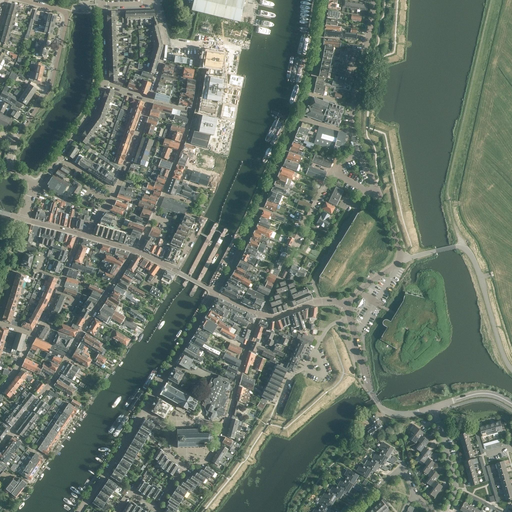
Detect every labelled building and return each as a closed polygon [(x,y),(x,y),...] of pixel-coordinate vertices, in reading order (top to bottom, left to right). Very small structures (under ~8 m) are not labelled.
[(244,0),(193,0),(191,10),(239,22),(244,0)] [(336,7),(336,3),(328,2),(327,9),(339,11),(340,8),(336,7)] [(20,10),(17,9),(18,6),(11,4),(10,10),(17,11),(19,12),(20,10)] [(327,11),(326,17),(337,19),(338,13),(327,11)] [(48,14),(47,21),(54,22),(56,16),(48,14)] [(8,15),(7,20),(14,22),(16,23),(17,20),(18,18),(15,17),(8,15)] [(199,15),(195,35),(213,39),(217,18),(199,15)] [(44,20),(42,26),(53,28),(54,22),(47,21),(44,20)] [(223,21),(220,37),(229,39),(232,22),(223,21)] [(236,23),(232,48),(247,51),(252,26),(236,23)] [(39,28),(45,29),(44,33),(52,35),(53,28),(42,26),(39,25),(39,28)] [(340,32),(324,31),(323,38),(340,39),(340,38),(342,38),(341,39),(356,40),(357,34),(340,32)] [(340,41),(323,39),(323,45),(333,47),(335,47),(340,48),(340,41)] [(46,58),(48,49),(45,48),(46,45),(36,42),(34,51),(40,52),(39,56),(46,58)] [(170,46),(165,62),(176,65),(180,48),(170,46)] [(10,52),(5,50),(4,53),(13,56),(12,58),(15,60),(17,56),(10,53),(10,52)] [(186,50),(183,66),(195,68),(195,51),(186,50)] [(223,55),(204,52),(201,67),(203,67),(202,73),(221,76),(222,70),(221,70),(223,55)] [(42,74),(44,67),(41,67),(42,64),(31,61),(30,66),(34,67),(35,68),(36,69),(35,73),(42,74)] [(41,81),(42,74),(35,73),(31,72),(29,80),(33,82),(34,80),(41,81)] [(162,75),(159,83),(165,85),(166,80),(173,81),(173,80),(178,81),(179,81),(179,78),(177,77),(174,77),(162,75)] [(244,78),(230,75),(230,76),(229,84),(228,84),(242,87),(239,86),(241,78),(243,78),(244,78)] [(113,83),(116,84),(122,86),(123,82),(117,80),(117,77),(110,77),(110,81),(113,81),(113,83)] [(223,80),(207,77),(205,87),(206,87),(205,89),(203,99),(220,102),(221,92),(221,90),(222,90),(223,80)] [(315,85),(325,87),(325,86),(330,87),(330,84),(325,83),(326,81),(324,81),(324,79),(317,77),(315,85)] [(187,82),(186,85),(195,86),(196,81),(181,78),(179,78),(179,81),(187,82)] [(127,88),(136,91),(137,89),(135,88),(136,87),(134,86),(136,82),(130,80),(127,88)] [(143,81),(141,86),(149,89),(151,84),(143,81)] [(171,86),(165,85),(159,83),(156,91),(167,94),(169,95),(170,91),(169,90),(171,86)] [(26,90),(33,95),(37,90),(30,85),(26,90)] [(325,87),(315,85),(314,89),(324,91),(324,93),(327,93),(327,91),(327,90),(325,89),(325,87)] [(147,95),(149,89),(141,86),(140,90),(137,89),(136,91),(147,95)] [(334,98),(341,99),(342,94),(343,94),(343,90),(336,89),(334,98)] [(33,95),(26,90),(23,95),(30,100),(33,95)] [(0,99),(12,105),(14,106),(15,104),(21,108),(24,104),(19,100),(11,95),(6,92),(3,91),(0,96),(0,99)] [(172,96),(171,96),(171,97),(169,96),(170,95),(169,95),(167,94),(167,95),(156,92),(154,99),(170,104),(171,100),(172,96)] [(171,96),(172,96),(179,98),(192,102),(194,96),(186,94),(180,93),(180,96),(172,94),(171,96)] [(19,100),(24,104),(26,105),(30,100),(23,95),(19,100)] [(311,118),(322,122),(322,121),(329,101),(323,99),(322,101),(312,97),(309,107),(308,106),(304,115),(308,117),(307,118),(310,119),(311,118)] [(130,102),(132,102),(142,106),(144,102),(132,98),(130,102)] [(179,98),(178,105),(190,108),(191,107),(192,102),(179,98)] [(217,102),(202,100),(200,111),(215,114),(217,102)] [(324,123),(338,127),(343,107),(334,105),(335,103),(329,101),(322,121),(325,121),(324,123)] [(10,125),(13,120),(2,115),(7,105),(2,102),(0,105),(0,124),(6,128),(8,124),(10,125)] [(141,111),(140,111),(141,111),(143,106),(142,106),(132,102),(131,105),(134,106),(133,108),(141,111)] [(172,109),(153,104),(152,109),(160,111),(171,114),(172,109)] [(20,114),(18,113),(20,110),(14,106),(12,105),(10,109),(11,109),(9,115),(11,115),(17,119),(20,114)] [(235,108),(225,106),(223,117),(233,119),(235,108)] [(105,114),(98,112),(97,116),(106,121),(107,119),(106,118),(104,117),(105,114)] [(127,117),(129,118),(137,121),(139,116),(131,113),(129,112),(127,117)] [(181,124),(181,126),(184,127),(185,124),(186,124),(188,119),(179,116),(172,114),(170,119),(173,120),(183,123),(182,124),(181,124)] [(217,119),(200,115),(196,132),(214,136),(217,119)] [(148,117),(147,123),(146,123),(155,126),(156,126),(158,120),(148,117)] [(91,124),(99,129),(100,128),(98,126),(100,124),(94,120),(91,124)] [(301,126),(300,128),(308,131),(310,125),(309,124),(308,123),(307,124),(302,122),(302,123),(301,123),(300,125),(301,126)] [(91,124),(88,128),(94,132),(96,130),(97,131),(99,129),(91,124)] [(183,134),(183,133),(185,128),(172,125),(169,124),(168,125),(171,126),(170,130),(182,134),(183,134)] [(346,134),(318,126),(314,144),(341,151),(346,134)] [(297,133),(306,136),(307,134),(315,136),(316,134),(308,131),(309,131),(308,131),(300,128),(299,127),(297,133)] [(85,132),(93,137),(94,136),(92,134),(94,132),(88,128),(85,132)] [(85,132),(82,135),(88,140),(90,138),(91,139),(93,137),(85,132)] [(206,149),(210,136),(194,132),(190,144),(206,149)] [(297,133),(295,136),(295,138),(307,142),(309,137),(306,136),(297,133)] [(181,137),(169,134),(168,136),(172,137),(171,140),(179,142),(181,137)] [(82,137),(80,139),(86,144),(90,147),(91,144),(88,142),(89,141),(88,140),(82,135),(81,136),(82,137)] [(121,143),(128,145),(130,140),(120,137),(119,140),(121,140),(121,143)] [(142,137),(140,142),(151,146),(153,141),(142,137)] [(162,145),(168,147),(170,141),(160,138),(159,140),(164,142),(162,145)] [(297,143),(297,142),(300,143),(300,144),(302,145),(303,143),(306,144),(305,146),(312,149),(313,144),(307,142),(295,138),(293,142),(297,143)] [(180,143),(179,143),(170,141),(168,147),(177,150),(180,143)] [(140,142),(139,147),(150,151),(151,146),(140,142)] [(194,151),(196,152),(197,152),(198,152),(199,149),(198,148),(197,147),(193,146),(185,143),(182,153),(181,154),(188,156),(190,157),(191,155),(193,155),(194,151)] [(73,159),(79,150),(73,146),(69,152),(67,154),(68,154),(67,155),(73,159)] [(127,150),(119,147),(117,147),(117,149),(118,150),(117,152),(125,155),(127,150)] [(137,152),(148,156),(150,151),(139,147),(137,152)] [(169,154),(156,149),(155,151),(161,154),(160,157),(167,159),(168,159),(169,157),(168,156),(169,154)] [(137,152),(135,157),(147,162),(149,157),(148,156),(137,152)] [(288,152),(285,159),(299,164),(301,157),(288,152)] [(80,154),(75,162),(79,165),(83,158),(81,157),(81,156),(81,155),(80,154)] [(178,162),(177,164),(184,166),(185,165),(188,156),(181,154),(178,162)] [(199,159),(197,165),(212,170),(214,165),(215,165),(216,160),(201,155),(200,160),(199,159)] [(330,168),(333,161),(315,155),(312,162),(330,168)] [(79,165),(83,168),(89,159),(84,157),(83,158),(79,165)] [(147,162),(135,157),(133,163),(145,167),(147,162)] [(89,159),(83,168),(87,170),(93,162),(89,159)] [(157,167),(162,168),(169,171),(172,163),(161,159),(161,161),(156,159),(155,163),(154,163),(154,164),(155,165),(155,166),(157,167)] [(285,160),(282,167),(296,171),(298,164),(285,160)] [(93,162),(87,170),(92,173),(97,164),(93,162)] [(97,164),(92,173),(96,176),(101,167),(103,165),(99,162),(97,164)] [(177,165),(172,178),(179,181),(184,168),(177,165)] [(63,182),(64,181),(64,180),(64,179),(63,178),(65,174),(67,175),(70,170),(68,169),(69,168),(66,166),(65,167),(63,166),(60,171),(58,170),(55,175),(58,177),(57,178),(63,182)] [(313,178),(323,182),(327,173),(309,166),(306,175),(313,178)] [(101,167),(96,176),(100,178),(106,169),(104,167),(103,168),(101,167)] [(281,167),(278,175),(287,178),(292,180),(293,177),(296,177),(297,173),(281,167)] [(106,169),(100,178),(104,181),(110,172),(108,171),(109,170),(106,169)] [(110,172),(104,181),(109,184),(109,183),(113,177),(114,174),(110,172)] [(195,172),(192,181),(206,186),(210,177),(195,172)] [(165,181),(167,177),(156,174),(152,173),(151,175),(157,177),(157,178),(165,181)] [(164,185),(165,181),(157,178),(157,177),(151,175),(151,176),(150,176),(149,176),(148,178),(149,179),(150,179),(150,180),(151,180),(155,182),(164,185)] [(287,178),(278,175),(274,183),(288,188),(291,189),(292,187),(290,186),(292,180),(287,178)] [(63,182),(57,178),(53,176),(46,186),(48,187),(47,189),(60,197),(69,184),(64,181),(63,182)] [(117,179),(113,177),(109,183),(113,186),(117,179)] [(167,193),(175,196),(176,195),(177,193),(180,194),(179,195),(180,195),(190,198),(190,199),(191,197),(192,197),(193,197),(195,192),(195,191),(194,191),(192,190),(192,188),(187,187),(188,184),(179,181),(172,178),(167,192),(167,193)] [(155,183),(155,182),(151,180),(151,183),(145,182),(144,185),(143,185),(142,187),(152,190),(153,189),(161,192),(164,186),(155,183)] [(77,195),(80,190),(82,187),(81,185),(78,183),(76,183),(75,185),(74,186),(76,187),(73,193),(77,195)] [(274,183),(272,189),(285,194),(288,188),(274,183)] [(335,187),(334,188),(328,201),(328,202),(336,206),(338,205),(344,191),(344,190),(336,186),(335,187)] [(151,194),(151,195),(159,197),(161,193),(154,190),(154,191),(152,190),(142,187),(142,189),(150,192),(149,194),(151,194)] [(125,192),(120,190),(118,194),(133,199),(135,195),(132,194),(125,192)] [(269,195),(267,200),(278,205),(283,194),(271,190),(269,195)] [(140,196),(143,197),(157,202),(159,197),(151,195),(150,196),(145,194),(140,193),(140,196)] [(143,197),(141,201),(155,205),(157,202),(143,197)] [(161,206),(168,209),(184,215),(187,206),(164,197),(161,206)] [(267,200),(264,207),(276,212),(279,205),(278,205),(267,200)] [(56,202),(52,201),(50,211),(49,211),(48,213),(49,213),(48,215),(46,222),(52,223),(55,208),(56,202)] [(116,201),(115,205),(126,210),(127,206),(129,207),(130,204),(126,202),(126,204),(116,201)] [(143,208),(153,211),(155,205),(141,201),(140,201),(138,206),(143,208)] [(333,207),(326,203),(323,209),(331,213),(335,206),(333,206),(333,207)] [(126,211),(113,206),(111,208),(110,210),(122,215),(123,212),(125,212),(126,211)] [(48,214),(48,215),(49,213),(48,213),(49,211),(38,208),(35,219),(46,222),(48,214)] [(148,220),(152,211),(143,208),(140,216),(148,220)] [(70,213),(69,215),(67,227),(72,228),(75,210),(70,209),(69,213),(70,213)] [(77,230),(80,214),(78,214),(78,216),(76,216),(77,213),(78,211),(75,210),(72,228),(77,230)] [(285,218),(263,210),(261,216),(268,219),(269,216),(272,217),(271,217),(284,222),(285,218)] [(320,277),(321,277),(323,278),(332,278),(335,276),(365,225),(365,224),(363,210),(360,211),(358,213),(355,217),(340,242),(336,247),(337,248),(322,273),(321,273),(319,277),(320,277),(319,278),(319,279),(319,280),(319,281),(319,282),(319,283),(319,284),(320,284),(319,283),(319,282),(319,281),(319,280),(319,279),(319,278),(320,278),(320,277)] [(298,212),(295,219),(300,221),(303,214),(298,212)] [(131,246),(135,238),(127,235),(126,234),(125,233),(126,232),(110,228),(110,226),(112,222),(112,220),(114,221),(116,215),(107,213),(103,217),(102,219),(101,220),(99,226),(96,225),(93,234),(131,246)] [(80,214),(77,230),(82,231),(84,220),(89,222),(90,216),(83,214),(80,214)] [(146,226),(148,221),(131,214),(130,217),(135,219),(134,221),(146,226)] [(185,214),(183,219),(193,224),(195,218),(185,214)] [(326,228),(330,221),(325,218),(327,216),(323,214),(322,216),(321,215),(317,223),(326,228)] [(260,217),(257,225),(273,231),(276,232),(276,230),(275,230),(275,229),(269,226),(270,223),(270,222),(270,221),(260,217)] [(193,224),(183,219),(181,224),(190,228),(191,229),(193,224)] [(131,228),(133,229),(142,233),(145,227),(129,221),(127,227),(131,228)] [(22,243),(27,245),(28,240),(30,234),(31,234),(34,225),(29,224),(26,233),(22,243)] [(180,224),(177,229),(188,233),(190,228),(181,224),(180,224)] [(39,244),(44,228),(39,227),(34,225),(31,234),(30,234),(28,240),(27,245),(34,246),(33,248),(38,249),(39,244)] [(257,225),(254,232),(269,239),(272,240),(273,238),(270,237),(273,231),(257,225)] [(56,231),(50,229),(44,228),(39,244),(53,247),(54,240),(53,240),(54,238),(55,238),(56,231)] [(152,228),(149,234),(158,238),(161,231),(152,228)] [(130,230),(129,232),(128,235),(139,240),(142,233),(133,229),(132,231),(130,230)] [(188,233),(177,229),(175,234),(184,238),(185,238),(188,233)] [(57,231),(54,240),(53,247),(52,249),(60,251),(61,247),(56,245),(57,242),(56,242),(57,241),(62,243),(65,234),(57,231)] [(250,239),(268,246),(273,248),(274,247),(267,244),(269,239),(254,232),(250,239)] [(175,233),(172,238),(182,243),(184,238),(175,234),(175,233)] [(76,237),(66,234),(63,243),(66,243),(65,248),(67,248),(68,248),(69,247),(72,248),(76,237)] [(182,243),(172,238),(170,244),(180,248),(182,243)] [(98,244),(98,243),(91,241),(82,239),(81,244),(90,247),(90,245),(92,245),(92,243),(97,245),(97,243),(98,244)] [(250,239),(247,246),(260,251),(262,252),(263,253),(264,253),(265,250),(266,251),(268,246),(250,239)] [(154,254),(157,246),(153,245),(154,243),(153,242),(149,252),(154,254)] [(169,248),(168,251),(164,259),(174,263),(180,250),(178,249),(177,249),(169,245),(169,243),(168,242),(166,246),(169,248)] [(109,252),(110,247),(102,244),(100,250),(109,252)] [(81,245),(78,250),(85,253),(87,248),(81,245)] [(157,246),(154,254),(158,256),(163,246),(161,245),(160,247),(157,246)] [(280,252),(281,252),(287,254),(290,247),(285,245),(284,249),(281,248),(280,252)] [(247,246),(244,253),(257,259),(258,256),(261,257),(263,253),(262,252),(260,251),(247,246)] [(120,250),(110,247),(109,252),(115,254),(115,255),(118,256),(126,258),(129,253),(120,250)] [(168,251),(163,248),(159,257),(164,259),(168,251)] [(58,260),(64,262),(68,252),(62,250),(58,260)] [(78,250),(76,255),(83,258),(85,253),(78,250)] [(29,267),(33,254),(30,253),(30,255),(25,254),(23,261),(22,261),(22,263),(22,264),(22,265),(29,267)] [(104,260),(112,264),(120,267),(126,259),(114,255),(112,257),(111,257),(112,255),(106,253),(105,254),(106,255),(104,260)] [(244,253),(240,260),(256,267),(258,264),(259,261),(257,259),(244,253)] [(77,262),(80,264),(80,263),(81,263),(83,258),(76,255),(74,261),(77,262)] [(135,255),(132,260),(138,264),(142,258),(137,255),(135,255)] [(150,262),(148,261),(142,258),(138,265),(139,266),(136,272),(139,275),(140,273),(142,274),(143,272),(145,269),(150,262)] [(284,261),(279,259),(275,267),(280,270),(284,261)] [(54,260),(52,265),(63,269),(64,267),(62,266),(63,264),(54,260)] [(132,260),(127,269),(133,272),(138,264),(132,260)] [(266,280),(267,276),(269,273),(256,267),(240,260),(237,266),(257,276),(266,280)] [(76,264),(73,263),(71,268),(84,272),(87,265),(86,265),(85,266),(80,265),(80,264),(77,262),(76,264)] [(154,264),(150,262),(145,269),(143,272),(145,273),(147,270),(149,271),(154,264)] [(115,275),(117,272),(120,267),(112,264),(108,263),(108,264),(105,264),(104,266),(106,267),(106,269),(108,270),(107,272),(115,275)] [(157,275),(161,269),(159,268),(160,267),(154,264),(148,273),(151,275),(149,278),(147,281),(150,283),(154,277),(154,276),(155,273),(157,275)] [(294,276),(294,275),(296,271),(299,272),(301,268),(293,264),(289,272),(292,273),(291,274),(294,276)] [(63,269),(52,265),(50,270),(59,274),(60,272),(62,272),(63,269)] [(87,266),(87,265),(84,272),(91,274),(93,268),(87,266)] [(248,280),(248,279),(249,278),(255,280),(257,276),(237,266),(233,272),(248,280)] [(272,274),(277,276),(280,270),(275,267),(273,266),(272,269),(274,270),(272,274)] [(294,275),(296,275),(297,276),(296,277),(299,278),(299,277),(302,278),(306,270),(301,268),(299,272),(296,271),(294,275)] [(111,281),(114,276),(105,272),(105,271),(99,269),(98,273),(103,275),(102,277),(111,281)] [(126,270),(124,274),(137,283),(139,284),(141,281),(138,279),(137,280),(133,277),(134,275),(126,270)] [(171,280),(175,275),(166,270),(163,276),(171,280)] [(248,280),(233,272),(230,277),(239,282),(243,284),(248,287),(250,284),(251,281),(248,280)] [(15,279),(24,281),(25,278),(26,278),(27,276),(17,273),(15,279)] [(135,285),(137,283),(124,274),(121,279),(126,282),(129,284),(130,281),(135,285)] [(45,280),(47,281),(55,284),(57,279),(49,276),(48,278),(46,277),(45,280)] [(230,277),(227,282),(243,291),(245,287),(238,283),(239,282),(230,277)] [(15,279),(13,285),(22,287),(24,281),(15,279)] [(129,284),(126,282),(120,279),(117,284),(126,290),(127,288),(142,296),(144,293),(129,284)] [(287,290),(285,284),(284,280),(278,281),(279,284),(280,287),(275,288),(276,293),(278,292),(278,293),(287,290)] [(47,281),(45,286),(53,289),(55,284),(47,281)] [(77,285),(66,281),(65,284),(64,287),(77,291),(78,289),(80,290),(81,286),(77,285)] [(266,284),(264,287),(270,290),(273,284),(267,281),(266,284)] [(292,281),(287,284),(293,299),(308,292),(306,287),(304,288),(304,287),(303,288),(296,291),(293,284),(292,281)] [(227,282),(224,288),(229,291),(232,291),(241,296),(243,294),(242,293),(243,291),(227,282)] [(13,285),(13,286),(11,291),(20,293),(22,287),(13,285)] [(88,288),(91,290),(101,295),(104,291),(90,285),(89,287),(85,285),(84,287),(88,288)] [(154,286),(152,285),(148,293),(153,295),(153,294),(159,297),(161,292),(154,287),(154,286)] [(264,287),(263,287),(259,285),(257,289),(255,288),(254,289),(261,292),(267,295),(270,290),(264,287)] [(45,286),(43,291),(51,294),(53,289),(45,286)] [(116,286),(113,290),(123,295),(137,303),(138,302),(139,300),(133,296),(116,286)] [(64,288),(63,292),(75,296),(77,292),(64,288)] [(224,288),(223,288),(221,292),(241,302),(243,299),(241,297),(241,296),(232,291),(229,291),(224,288)] [(250,295),(253,296),(264,302),(266,297),(248,289),(246,293),(250,295)] [(91,290),(91,291),(90,293),(91,293),(90,297),(97,301),(101,295),(91,290)] [(120,301),(120,300),(123,295),(113,290),(110,295),(120,301)] [(11,291),(9,297),(18,299),(20,293),(11,291)] [(43,291),(41,297),(48,300),(51,294),(43,291)] [(416,296),(415,298),(412,297),(413,295),(413,294),(412,294),(412,293),(411,294),(410,296),(407,296),(407,293),(407,292),(405,292),(403,301),(396,313),(395,314),(394,315),(391,321),(387,319),(386,319),(385,319),(385,320),(384,320),(383,321),(383,322),(383,323),(383,324),(383,325),(384,325),(387,327),(387,328),(380,339),(397,349),(401,342),(393,337),(400,325),(405,328),(408,330),(410,331),(409,330),(410,329),(410,328),(411,328),(411,327),(411,326),(411,325),(411,324),(411,323),(411,322),(411,321),(411,320),(410,319),(410,318),(409,317),(409,316),(408,316),(408,315),(407,315),(406,314),(413,303),(422,305),(423,297),(424,298),(425,297),(421,296),(420,299),(418,298),(418,296),(418,295),(417,295),(416,295),(416,296)] [(273,295),(274,300),(269,302),(271,307),(281,303),(278,294),(277,294),(276,293),(273,295)] [(310,293),(295,300),(290,302),(292,307),(312,299),(310,293)] [(83,308),(90,311),(92,307),(92,306),(93,306),(97,301),(86,295),(85,299),(86,300),(81,307),(83,308)] [(260,311),(261,308),(263,303),(252,298),(253,296),(250,295),(248,300),(251,302),(254,303),(252,308),(258,311),(260,311)] [(107,299),(107,300),(117,305),(119,302),(109,296),(107,299)] [(9,297),(9,298),(8,303),(16,305),(18,299),(9,297)] [(38,302),(39,302),(46,305),(48,300),(41,297),(40,297),(38,302)] [(213,303),(235,314),(240,317),(243,310),(217,297),(213,303)] [(243,298),(243,299),(241,302),(252,308),(254,303),(251,302),(248,300),(244,298),(243,298)] [(116,311),(118,306),(117,305),(107,300),(104,304),(116,311)] [(39,303),(36,308),(43,311),(46,306),(46,305),(39,302),(39,303)] [(8,303),(5,309),(14,312),(16,305),(8,303)] [(230,319),(232,320),(235,314),(213,303),(210,309),(230,320),(230,319)] [(111,318),(121,324),(121,323),(134,330),(137,325),(125,317),(104,304),(100,310),(111,318)] [(272,314),(288,309),(286,304),(270,309),(272,314)] [(36,308),(33,313),(40,316),(43,311),(36,308)] [(87,315),(90,311),(83,308),(82,310),(81,310),(78,316),(85,319),(87,315)] [(128,311),(134,316),(133,317),(134,318),(135,319),(136,319),(137,318),(144,322),(146,318),(146,317),(146,316),(145,315),(144,315),(143,316),(130,308),(128,311)] [(5,309),(3,318),(2,321),(17,326),(18,322),(12,321),(13,320),(12,319),(13,316),(15,317),(16,312),(14,312),(5,309)] [(210,309),(204,318),(229,332),(234,334),(237,335),(238,334),(241,329),(234,325),(232,328),(228,325),(228,324),(224,322),(225,321),(232,325),(233,322),(230,320),(210,309)] [(97,318),(110,326),(111,325),(110,323),(109,322),(111,318),(100,310),(99,311),(96,316),(97,317),(97,318)] [(240,317),(249,321),(250,322),(253,323),(255,318),(255,316),(243,310),(240,317)] [(300,311),(295,313),(298,326),(300,330),(305,328),(303,320),(300,311)] [(36,322),(40,316),(33,313),(30,318),(36,322)] [(57,317),(50,313),(48,317),(56,322),(57,321),(56,320),(55,320),(57,317)] [(298,326),(295,313),(290,316),(293,327),(298,326)] [(75,314),(72,319),(71,322),(80,327),(85,319),(78,316),(75,314)] [(246,327),(249,321),(240,317),(235,314),(232,320),(246,327)] [(281,319),(283,328),(287,327),(286,325),(290,324),(288,316),(281,319)] [(36,322),(30,318),(29,318),(28,320),(30,322),(29,324),(31,325),(31,326),(33,327),(36,322)] [(95,318),(92,322),(91,325),(97,329),(100,324),(104,326),(105,324),(101,322),(98,320),(95,318)] [(204,318),(199,326),(203,329),(210,333),(212,334),(214,331),(216,332),(218,334),(220,333),(235,341),(237,340),(242,343),(246,344),(247,340),(243,338),(237,335),(234,334),(229,332),(204,318)] [(269,326),(270,322),(265,320),(264,321),(260,319),(258,325),(268,330),(269,326)] [(274,322),(273,329),(277,330),(278,329),(278,330),(283,328),(281,319),(275,322),(274,322)] [(25,321),(24,322),(22,322),(20,327),(32,330),(33,327),(31,326),(31,325),(29,324),(30,322),(28,320),(27,322),(25,321)] [(271,322),(270,322),(269,326),(268,330),(258,325),(252,340),(259,343),(260,340),(259,339),(262,333),(264,334),(264,335),(266,336),(269,329),(269,327),(270,322),(271,322)] [(270,349),(271,346),(274,341),(271,340),(274,334),(270,333),(271,331),(273,331),(273,329),(274,322),(271,322),(270,322),(269,327),(269,329),(266,336),(265,338),(267,338),(268,339),(266,344),(267,345),(266,347),(266,348),(269,349),(270,349)] [(60,324),(57,330),(74,337),(80,328),(72,324),(71,328),(60,324)] [(48,332),(50,329),(43,325),(41,329),(49,334),(49,333),(48,332)] [(91,325),(87,331),(88,332),(90,333),(93,335),(93,336),(97,338),(98,335),(98,334),(100,331),(97,329),(91,325)] [(0,333),(4,335),(6,335),(8,332),(14,334),(15,332),(0,326),(0,333)] [(199,326),(194,335),(205,342),(210,333),(203,329),(199,326)] [(237,335),(243,338),(247,340),(251,331),(244,328),(242,335),(238,334),(237,335)] [(117,341),(121,343),(125,336),(115,331),(111,337),(115,340),(114,341),(116,342),(117,341)] [(17,332),(10,353),(12,354),(18,356),(20,351),(21,351),(25,339),(27,339),(28,335),(17,332)] [(57,332),(54,337),(60,339),(60,338),(63,339),(63,340),(66,341),(64,344),(69,347),(74,338),(57,332)] [(292,337),(299,340),(299,339),(300,340),(300,339),(310,344),(314,339),(303,335),(302,336),(291,332),(292,337)] [(102,343),(85,333),(83,337),(100,348),(102,343)] [(254,342),(250,352),(255,354),(256,350),(262,353),(261,355),(270,358),(269,360),(275,363),(277,364),(278,361),(279,360),(277,359),(277,358),(274,357),(276,353),(283,356),(284,353),(280,351),(282,348),(281,348),(282,346),(284,347),(285,346),(286,345),(286,346),(291,337),(282,333),(281,335),(283,336),(280,343),(278,342),(274,352),(260,347),(260,345),(254,342)] [(421,338),(420,339),(425,344),(429,340),(423,335),(421,338)] [(436,337),(434,340),(438,344),(443,339),(438,335),(436,337)] [(125,336),(121,343),(127,347),(128,347),(132,341),(131,340),(125,336)] [(210,353),(223,360),(226,353),(213,347),(193,336),(189,342),(206,351),(210,353)] [(48,352),(50,347),(51,345),(36,338),(32,346),(37,348),(45,352),(45,351),(48,352)] [(83,338),(80,342),(101,354),(103,350),(83,338)] [(292,340),(292,341),(306,348),(308,343),(300,340),(299,339),(299,340),(298,341),(297,342),(293,340),(292,340)] [(304,353),(306,348),(292,341),(291,343),(291,344),(295,345),(295,346),(294,349),(304,353)] [(51,345),(66,351),(69,347),(64,344),(59,342),(58,344),(52,342),(51,345)] [(189,342),(185,348),(199,357),(203,350),(189,342)] [(77,347),(85,352),(88,348),(80,343),(77,347)] [(227,349),(239,354),(242,348),(230,343),(227,349)] [(304,353),(294,349),(289,346),(289,348),(289,349),(292,350),(293,351),(292,353),(300,358),(301,358),(304,353)] [(62,359),(65,353),(57,349),(56,352),(53,350),(54,348),(50,347),(48,352),(62,359)] [(91,361),(93,362),(95,360),(91,358),(88,356),(89,355),(85,352),(77,347),(75,351),(83,356),(91,361)] [(185,348),(182,354),(191,360),(193,357),(197,359),(195,362),(199,364),(201,361),(202,359),(199,357),(185,348)] [(62,359),(48,352),(45,351),(45,352),(43,357),(47,359),(48,357),(52,359),(51,361),(59,365),(62,359)] [(71,357),(79,362),(83,356),(75,351),(71,357)] [(248,352),(246,357),(254,360),(256,355),(255,354),(250,352),(248,352)] [(232,364),(238,367),(240,361),(235,358),(226,353),(223,360),(232,364)] [(298,362),(300,358),(292,353),(291,353),(290,355),(286,353),(285,356),(298,362)] [(95,359),(103,363),(106,359),(98,354),(95,359)] [(191,360),(182,354),(176,363),(188,370),(190,366),(191,367),(191,368),(195,370),(196,370),(197,368),(197,367),(194,366),(194,365),(190,363),(192,360),(191,360)] [(87,367),(91,361),(83,356),(79,362),(87,367)] [(295,367),(298,362),(285,356),(283,360),(287,361),(286,363),(288,364),(294,367),(295,367)] [(246,357),(246,358),(245,362),(250,364),(252,366),(254,360),(246,357)] [(265,359),(259,357),(255,369),(261,372),(265,359)] [(22,366),(34,372),(37,364),(28,360),(25,359),(22,366)] [(95,360),(93,362),(101,367),(103,363),(95,359),(95,360)] [(278,361),(277,364),(287,369),(292,372),(294,367),(288,364),(288,365),(284,363),(283,364),(278,361)] [(43,363),(42,366),(43,365),(51,370),(52,370),(55,371),(58,366),(50,362),(49,365),(43,363)] [(66,366),(76,372),(77,373),(80,369),(68,362),(66,366)] [(287,369),(277,364),(275,363),(273,368),(285,374),(287,369)] [(42,376),(44,372),(52,376),(55,371),(52,370),(51,370),(43,365),(42,366),(41,366),(37,364),(34,372),(39,375),(39,374),(42,376)] [(66,366),(64,369),(74,376),(76,372),(66,366)] [(169,383),(170,383),(174,386),(176,383),(178,384),(184,374),(180,372),(182,369),(176,366),(175,369),(173,368),(167,379),(170,380),(169,383)] [(226,371),(235,375),(236,376),(237,370),(228,366),(226,371)] [(273,368),(271,372),(283,378),(285,374),(273,368)] [(72,380),(74,376),(64,369),(61,373),(72,380)] [(27,375),(20,371),(17,375),(23,381),(25,378),(29,379),(31,377),(27,375)] [(232,380),(235,375),(226,371),(223,376),(232,380)] [(269,377),(280,383),(283,378),(271,372),(269,377)] [(70,384),(71,381),(61,374),(58,380),(68,386),(75,390),(75,391),(76,389),(74,387),(73,388),(72,387),(73,386),(70,384)] [(17,375),(13,380),(20,385),(23,381),(17,375)] [(230,381),(218,375),(217,378),(214,379),(211,378),(210,380),(207,382),(204,380),(203,383),(206,384),(207,388),(201,399),(203,403),(202,405),(204,406),(206,413),(205,415),(208,417),(209,420),(211,421),(212,419),(216,418),(218,419),(219,417),(223,415),(225,417),(226,414),(224,413),(223,409),(224,407),(221,406),(220,402),(221,400),(225,399),(227,400),(228,397),(226,396),(225,393),(226,391),(229,390),(231,391),(233,388),(230,387),(229,383),(230,381)] [(253,384),(254,380),(241,375),(239,385),(244,387),(248,388),(252,390),(253,387),(254,388),(255,385),(253,384)] [(269,377),(266,381),(278,387),(280,383),(269,377)] [(10,384),(16,389),(20,385),(13,380),(10,384)] [(38,381),(36,384),(42,388),(44,385),(37,380),(38,381)] [(64,391),(65,392),(71,396),(75,390),(68,386),(58,380),(54,385),(64,391)] [(264,386),(276,392),(278,387),(266,381),(264,386)] [(166,383),(160,394),(186,409),(186,410),(185,411),(190,413),(191,413),(192,410),(193,411),(193,410),(194,410),(193,410),(196,404),(197,404),(197,403),(196,403),(198,400),(198,399),(193,396),(193,397),(174,386),(170,383),(169,385),(166,383)] [(10,384),(6,388),(13,393),(14,394),(16,392),(15,391),(16,389),(10,384)] [(304,387),(294,384),(283,413),(283,414),(293,418),(304,387)] [(238,386),(237,393),(242,394),(242,395),(244,395),(247,395),(248,390),(245,389),(245,388),(238,386)] [(264,386),(262,390),(274,396),(276,392),(264,386)] [(29,389),(30,390),(36,395),(39,392),(33,387),(32,388),(30,387),(29,389)] [(6,388),(3,393),(9,398),(13,393),(6,388)] [(23,390),(22,392),(32,400),(35,397),(29,392),(28,394),(23,390)] [(260,395),(269,399),(272,401),(274,396),(262,390),(260,395)] [(22,392),(19,395),(30,403),(32,400),(22,392)] [(242,394),(237,393),(235,399),(245,403),(246,400),(248,400),(249,399),(250,397),(249,396),(247,395),(244,395),(242,395),(242,394)] [(30,403),(19,395),(17,399),(27,407),(30,403)] [(154,413),(164,418),(171,406),(156,397),(149,410),(154,413)] [(55,400),(75,413),(78,407),(75,406),(74,407),(68,403),(67,405),(62,402),(56,398),(55,400)] [(14,402),(16,403),(24,410),(27,407),(17,399),(14,402)] [(38,403),(44,408),(47,410),(50,406),(40,400),(38,403)] [(63,411),(71,417),(72,417),(75,413),(55,400),(53,402),(60,406),(64,409),(63,411)] [(9,403),(10,403),(22,413),(24,410),(16,403),(15,405),(10,401),(9,403)] [(12,408),(10,409),(19,416),(22,413),(10,403),(8,405),(12,408)] [(38,403),(35,406),(44,413),(46,412),(43,410),(44,408),(38,403)] [(35,406),(33,410),(39,415),(41,413),(43,415),(44,413),(35,406)] [(6,411),(17,420),(19,416),(10,409),(9,411),(7,410),(6,411)] [(3,414),(5,416),(14,423),(17,420),(6,411),(6,412),(6,411),(3,414)] [(56,413),(69,421),(71,417),(63,411),(61,414),(57,411),(56,413)] [(241,414),(233,411),(232,415),(239,419),(241,414)] [(29,415),(38,422),(39,420),(37,418),(38,416),(32,412),(29,415)] [(56,413),(53,417),(66,426),(69,421),(56,413)] [(5,416),(4,418),(0,414),(0,417),(2,419),(4,421),(11,426),(14,423),(5,416)] [(374,422),(376,424),(367,430),(371,435),(383,426),(380,423),(382,423),(376,414),(372,416),(371,417),(372,419),(371,420),(373,423),(374,422)] [(27,418),(33,423),(34,421),(37,423),(38,422),(29,415),(27,418)] [(56,422),(54,424),(63,430),(66,426),(53,417),(52,419),(56,422)] [(33,423),(27,418),(24,422),(33,429),(34,427),(31,425),(33,423)] [(141,425),(151,431),(154,424),(145,419),(141,425)] [(495,422),(498,432),(501,431),(503,434),(505,433),(506,433),(502,422),(501,422),(500,420),(495,422)] [(1,440),(11,426),(4,421),(3,422),(0,426),(0,429),(1,430),(0,431),(0,440),(1,440)] [(50,421),(49,423),(48,425),(60,434),(63,430),(54,424),(50,421)] [(21,425),(28,430),(29,428),(32,430),(33,429),(24,422),(21,425)] [(490,423),(493,434),(498,432),(495,422),(490,423)] [(490,423),(485,425),(488,435),(493,434),(490,423)] [(28,430),(21,425),(19,428),(28,435),(29,434),(26,432),(28,430)] [(48,425),(45,429),(58,438),(60,434),(48,425)] [(141,425),(139,430),(148,435),(151,431),(141,425)] [(417,440),(421,435),(424,432),(413,425),(409,430),(415,434),(410,439),(416,443),(417,440)] [(488,435),(485,425),(479,426),(482,437),(488,435)] [(229,427),(227,432),(244,436),(244,435),(241,434),(241,435),(239,434),(240,430),(229,427)] [(24,435),(27,437),(28,435),(19,428),(16,432),(23,437),(24,435)] [(176,435),(176,441),(177,441),(177,447),(176,447),(177,448),(178,447),(182,447),(182,448),(183,448),(183,447),(186,447),(186,448),(187,448),(187,447),(189,447),(189,448),(190,448),(190,447),(193,447),(193,448),(194,448),(194,447),(197,447),(197,448),(198,448),(198,447),(204,446),(204,442),(208,442),(209,443),(209,442),(211,440),(212,440),(212,439),(211,439),(211,436),(212,436),(212,435),(211,435),(209,433),(209,432),(208,433),(204,433),(204,432),(203,432),(203,430),(198,429),(198,428),(197,428),(197,429),(194,429),(194,428),(193,428),(193,429),(190,429),(190,428),(189,428),(189,429),(186,429),(186,428),(186,429),(182,429),(182,428),(182,429),(177,429),(176,429),(177,435),(176,435)] [(47,434),(46,436),(55,442),(58,438),(45,429),(44,429),(43,431),(47,434)] [(139,430),(136,434),(145,440),(146,439),(147,440),(149,437),(147,436),(148,435),(139,430)] [(461,440),(469,438),(467,432),(459,434),(461,440)] [(46,436),(42,433),(40,435),(41,435),(41,436),(45,438),(43,440),(52,446),(55,442),(46,436)] [(136,434),(133,439),(143,444),(145,440),(136,434)] [(416,448),(421,452),(425,447),(429,441),(421,435),(417,440),(420,442),(416,448)] [(18,447),(22,450),(23,448),(20,445),(21,443),(13,436),(9,440),(10,441),(18,447)] [(225,437),(222,442),(232,447),(235,442),(225,437)] [(36,441),(36,442),(49,451),(52,447),(52,446),(43,440),(43,441),(39,438),(38,440),(37,439),(36,441)] [(463,446),(471,444),(469,438),(461,440),(463,446)] [(139,450),(143,444),(133,439),(130,445),(139,450)] [(10,441),(7,444),(15,451),(19,454),(20,452),(17,449),(18,447),(10,441)] [(39,447),(38,449),(37,449),(46,455),(49,451),(36,442),(35,444),(39,447)] [(381,452),(392,459),(393,456),(390,454),(394,449),(383,442),(379,448),(383,450),(381,452)] [(13,453),(15,451),(7,444),(4,448),(16,458),(17,456),(13,453)] [(464,452),(473,450),(471,444),(463,446),(464,452)] [(130,445),(127,449),(136,455),(139,450),(130,445)] [(221,445),(218,449),(232,458),(233,456),(226,452),(228,449),(221,445)] [(425,447),(421,452),(423,454),(419,459),(424,463),(428,458),(432,452),(425,447)] [(4,448),(1,452),(9,459),(11,457),(15,460),(16,458),(4,448)] [(134,459),(136,455),(127,449),(124,454),(134,459)] [(159,449),(153,458),(157,460),(162,453),(163,452),(159,449)] [(218,449),(216,453),(223,457),(224,455),(231,460),(232,458),(218,449)] [(473,450),(464,452),(466,458),(474,456),(473,450)] [(242,451),(238,456),(244,460),(248,456),(242,451)] [(13,462),(9,459),(1,452),(0,453),(0,458),(6,463),(8,461),(11,464),(13,462)] [(384,465),(384,464),(387,460),(390,462),(392,459),(381,452),(379,455),(376,453),(373,459),(384,465)] [(28,455),(41,463),(44,459),(35,453),(33,455),(29,453),(28,455)] [(157,460),(156,462),(160,465),(165,458),(167,456),(162,453),(157,460)] [(216,453),(213,457),(225,464),(226,462),(221,459),(223,457),(216,453)] [(124,454),(122,458),(131,464),(134,459),(124,454)] [(26,459),(38,468),(41,463),(28,455),(26,459)] [(225,464),(213,457),(211,461),(213,462),(212,464),(216,467),(217,465),(218,465),(219,463),(224,466),(225,464)] [(127,470),(131,464),(122,458),(118,464),(127,470)] [(165,458),(160,465),(159,467),(164,470),(169,460),(165,458)] [(428,474),(431,469),(436,464),(428,458),(424,463),(427,465),(423,470),(428,474)] [(26,459),(23,463),(35,472),(38,468),(26,459)] [(375,471),(376,470),(379,466),(386,470),(387,470),(389,468),(384,465),(373,459),(371,461),(368,459),(365,465),(375,471)] [(472,459),(464,461),(466,468),(474,465),(472,459)] [(169,460),(164,470),(168,472),(174,463),(169,460)] [(0,474),(4,471),(6,473),(9,469),(0,461),(0,474)] [(498,469),(506,467),(504,461),(496,463),(498,469)] [(20,467),(32,476),(35,472),(23,463),(20,467)] [(168,472),(172,475),(178,466),(174,463),(168,472)] [(118,464),(114,470),(123,476),(127,470),(118,464)] [(375,471),(365,465),(363,467),(360,466),(357,471),(367,478),(371,472),(374,474),(375,471)] [(474,465),(466,468),(468,474),(476,471),(474,465)] [(203,471),(210,476),(212,477),(215,472),(206,466),(203,471)] [(21,474),(30,480),(32,476),(20,467),(19,467),(18,469),(22,472),(21,474)] [(498,469),(500,475),(508,473),(506,467),(498,469)] [(201,469),(198,474),(205,479),(207,480),(210,476),(203,471),(201,469)] [(346,479),(357,486),(359,483),(356,481),(359,476),(348,469),(345,474),(348,476),(346,479)] [(431,485),(435,481),(439,475),(431,469),(428,474),(430,476),(426,482),(431,485)] [(119,482),(123,476),(114,470),(110,476),(119,482)] [(476,471),(468,474),(469,480),(477,477),(476,471)] [(194,477),(201,482),(203,483),(205,479),(198,474),(197,473),(194,477)] [(500,475),(501,481),(509,479),(508,473),(500,475)] [(192,476),(189,480),(196,485),(198,486),(201,482),(194,477),(192,476)] [(10,496),(15,499),(27,483),(22,479),(21,481),(18,479),(18,480),(14,477),(4,490),(8,493),(9,492),(12,494),(10,496)] [(477,477),(469,480),(471,486),(479,483),(477,477)] [(108,479),(104,485),(113,491),(117,485),(108,479)] [(184,483),(192,488),(193,489),(196,485),(189,480),(187,479),(185,483),(184,483)] [(357,486),(346,479),(345,482),(341,480),(338,485),(349,492),(352,487),(361,492),(363,489),(357,486)] [(509,479),(501,481),(503,487),(511,485),(509,479)] [(146,483),(142,480),(136,489),(140,492),(146,483)] [(435,481),(431,485),(434,487),(430,493),(435,497),(443,486),(435,481)] [(183,482),(180,486),(180,487),(187,491),(189,493),(192,488),(184,483),(185,483),(183,482)] [(145,495),(151,486),(146,483),(140,492),(145,495)] [(100,491),(109,497),(113,491),(104,485),(100,491)] [(174,491),(183,497),(187,491),(180,487),(180,486),(178,485),(174,491)] [(341,498),(341,497),(344,493),(352,498),(354,495),(349,492),(338,485),(336,488),(333,486),(330,491),(341,498)] [(511,488),(511,485),(503,487),(505,493),(511,491),(511,488)] [(149,498),(150,496),(155,488),(151,486),(145,495),(149,498)] [(150,496),(154,499),(160,490),(156,487),(155,488),(150,496)] [(100,491),(96,497),(105,503),(109,497),(100,491)] [(174,491),(170,497),(179,503),(183,497),(174,491)] [(341,498),(330,491),(328,494),(325,492),(322,498),(332,504),(336,499),(339,501),(341,498)] [(105,503),(96,497),(92,503),(101,509),(105,503)] [(167,502),(169,503),(169,502),(177,507),(179,503),(170,497),(167,502)] [(332,504),(322,498),(319,503),(322,505),(320,508),(326,511),(333,511),(329,510),(332,504)] [(382,500),(378,504),(384,511),(389,508),(382,500)] [(123,511),(128,511),(133,505),(128,502),(122,511),(123,511)] [(168,508),(174,511),(176,511),(178,508),(177,507),(169,502),(169,503),(166,507),(168,508)] [(466,511),(470,505),(464,502),(460,510),(464,511),(466,511)] [(134,511),(138,506),(134,503),(133,505),(128,511),(134,511)]
